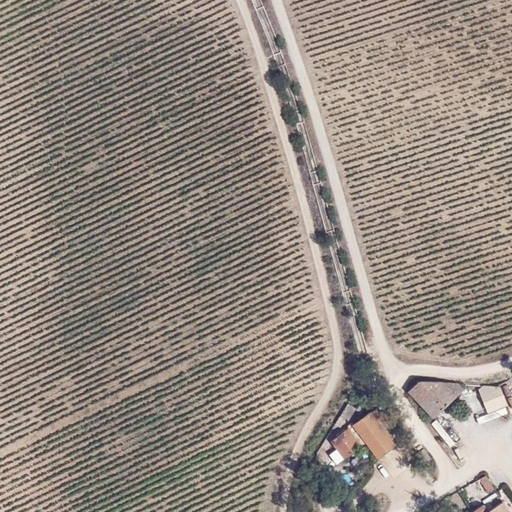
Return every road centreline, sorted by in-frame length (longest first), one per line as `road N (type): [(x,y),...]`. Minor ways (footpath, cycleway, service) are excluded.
road 1 (track): [(275,511),(277,491),(332,378),(321,270),(232,0)]
road 2 (track): [(275,0),(345,203),(387,365)]
road 3 (track): [(441,482),(387,365),(511,357)]
